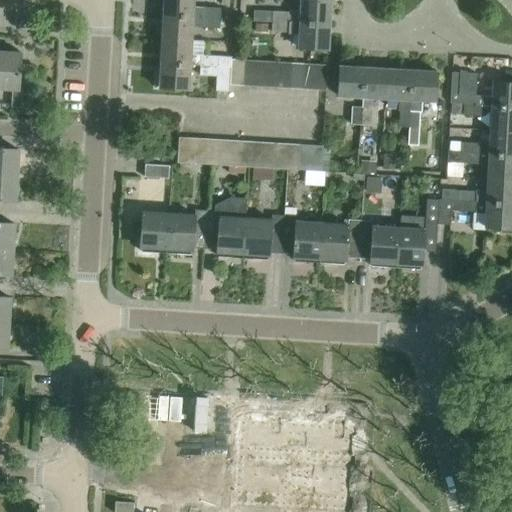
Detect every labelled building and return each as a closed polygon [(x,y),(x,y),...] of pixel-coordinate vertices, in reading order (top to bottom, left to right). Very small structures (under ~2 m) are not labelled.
[(195,0),(164,0),(164,15),(221,18),(222,8),(195,6),(195,0)] [(273,21),(331,25),(332,0),(330,0),(302,0),(301,11),(291,11),(274,11),(273,21)] [(254,20),(273,21),(274,11),(254,10),(254,20)] [(164,15),(163,39),(193,40),(194,27),(221,28),(221,18),(164,15)] [(331,25),(273,21),(272,30),(290,31),(290,33),(300,34),(300,46),(330,48),(330,44),(331,25)] [(255,23),(255,31),(267,32),(268,24),(255,23)] [(192,64),(202,65),(202,55),(192,54),(193,40),(163,39),(161,62),(192,64)] [(0,51),(0,88),(14,89),(13,106),(23,107),(24,89),(32,89),(34,66),(21,65),(22,53),(1,52),(0,51)] [(202,55),(202,65),(219,66),(219,56),(202,55)] [(231,85),(243,85),(244,60),(232,59),(231,85)] [(244,60),(243,85),(255,86),(256,60),(244,60)] [(256,60),(255,86),(267,87),(268,61),(256,60)] [(268,61),(267,87),(279,87),(280,62),(268,61)] [(192,64),(161,62),(160,83),(160,86),(190,88),(192,64)] [(280,62),(279,87),(291,88),(292,63),(280,62)] [(292,63),(291,88),(303,89),(305,63),(292,63)] [(305,63),(303,89),(315,90),(316,64),(305,63)] [(327,90),(329,65),(316,64),(315,90),(327,90)] [(219,66),(202,65),(201,75),(218,76),(217,90),(229,91),(230,67),(219,66)] [(339,95),(364,97),(365,67),(344,65),(345,65),(341,65),(339,95)] [(364,97),(374,97),(374,99),(386,100),(386,98),(388,98),(389,68),(365,67),(364,97)] [(410,127),(413,70),(389,68),(388,98),(400,99),(400,109),(401,109),(400,126),(410,127)] [(435,71),(413,70),(410,127),(411,127),(410,143),(419,144),(421,111),(423,111),(423,100),(436,101),(438,70),(435,70),(435,71)] [(482,106),(492,106),(511,107),(511,82),(493,81),(492,96),(478,95),(479,73),(453,71),(451,104),(465,105),(482,106)] [(464,114),(481,115),(482,106),(465,105),(464,114)] [(362,106),(352,106),(351,124),(361,124),(362,106)] [(371,125),(372,107),(362,106),(361,124),(371,125)] [(511,131),(511,107),(492,106),(491,130),(511,131)] [(511,155),(511,131),(491,130),(489,154),(511,155)] [(177,162),(190,163),(192,137),(179,137),(177,162)] [(204,138),(192,137),(190,163),(203,163),(204,138)] [(216,139),(204,138),(203,163),(214,164),(216,139)] [(227,140),(216,139),(214,164),(226,165),(227,140)] [(239,140),(227,140),(226,165),(238,166),(239,140)] [(251,141),(239,140),(238,166),(249,166),(251,141)] [(262,142),(251,141),(249,166),(261,167),(262,142)] [(261,167),(273,168),(275,143),(262,142),(261,167)] [(463,142),(462,152),(480,153),(480,143),(463,142)] [(287,143),(275,143),(273,168),(285,169),(287,143)] [(297,169),(299,144),(287,143),(285,169),(297,169)] [(312,145),(299,144),(297,169),(310,170),(312,145)] [(312,145),(310,170),(322,171),(324,146),(312,145)] [(0,174),(17,175),(19,149),(0,148),(0,174)] [(448,162),(479,163),(480,153),(462,152),(448,151),(448,162)] [(488,178),(511,179),(511,155),(489,154),(488,178)] [(377,161),(362,160),(361,173),(376,174),(377,161)] [(170,166),(145,165),(145,177),(169,178),(170,166)] [(0,199),(16,201),(17,175),(0,174),(0,199)] [(511,203),(511,179),(488,178),(487,190),(477,189),(477,191),(460,190),(459,200),(511,203)] [(215,210),(208,210),(206,248),(218,249),(217,252),(219,252),(219,256),(233,257),(233,251),(243,252),(246,218),(247,198),(233,197),(215,205),(215,210)] [(426,230),(399,228),(397,262),(408,262),(407,267),(421,268),(422,264),(424,264),(425,250),(437,251),(438,223),(439,199),(428,198),(426,230)] [(511,203),(459,200),(439,199),(438,223),(451,224),(452,209),(476,211),(476,212),(486,213),(485,226),(502,227),(502,232),(511,232),(511,203)] [(195,214),(169,213),(167,247),(178,248),(178,253),(192,254),(192,250),(194,250),(195,247),(206,248),(208,210),(195,209),(195,214)] [(167,247),(169,213),(143,211),(141,246),(143,247),(142,251),(156,252),(156,247),(167,247)] [(281,253),(284,215),(273,214),(273,219),(246,218),(243,252),(255,253),(254,258),(268,259),(269,255),(271,255),(271,252),(281,253)] [(319,257),(321,223),(297,221),(298,216),(284,215),(281,253),(294,254),(294,256),(296,256),(296,260),(310,261),(311,256),(319,257)] [(357,257),(360,220),(349,219),(348,224),(321,223),(319,257),(331,258),(331,262),(344,263),(345,259),(347,259),(347,257),(357,257)] [(374,221),(360,220),(357,257),(371,258),(371,261),(373,261),(373,265),(387,266),(388,261),(397,262),(399,228),(373,226),(374,221)] [(0,246),(14,248),(15,223),(0,222),(0,246)] [(14,248),(0,246),(0,273),(12,274),(14,248)] [(0,321),(9,322),(11,297),(0,296),(0,321)] [(9,322),(0,321),(0,347),(8,348),(9,322)] [(244,422),(238,511),(344,511),(350,428),(244,422)] [(133,511),(134,502),(115,501),(114,511),(133,511)]
